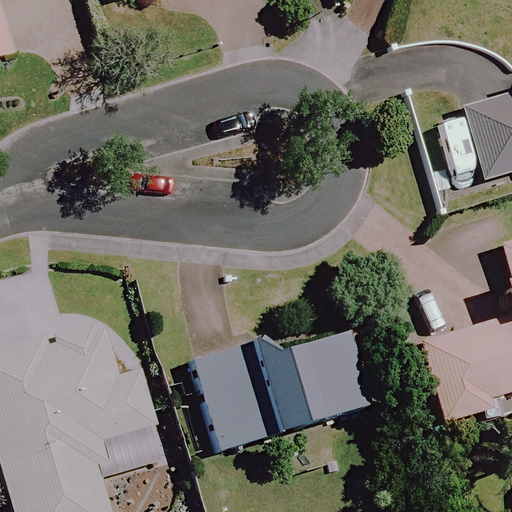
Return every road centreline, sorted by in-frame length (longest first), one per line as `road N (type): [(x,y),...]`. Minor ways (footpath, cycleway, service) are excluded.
road 1 (residential): [(17,192),(53,152),(173,113),(287,90),(321,100),(347,135),(342,194),(311,223),(273,224)]
road 2 (residential): [(273,224),(17,192)]
